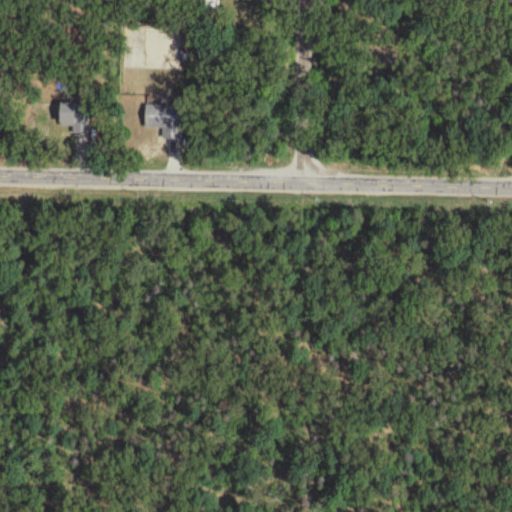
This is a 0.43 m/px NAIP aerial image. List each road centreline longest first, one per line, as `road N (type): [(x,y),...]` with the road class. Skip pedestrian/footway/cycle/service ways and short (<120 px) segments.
road 1 (tertiary): [(0,173),(511,182)]
road 2 (residential): [(300,173),(301,0)]
